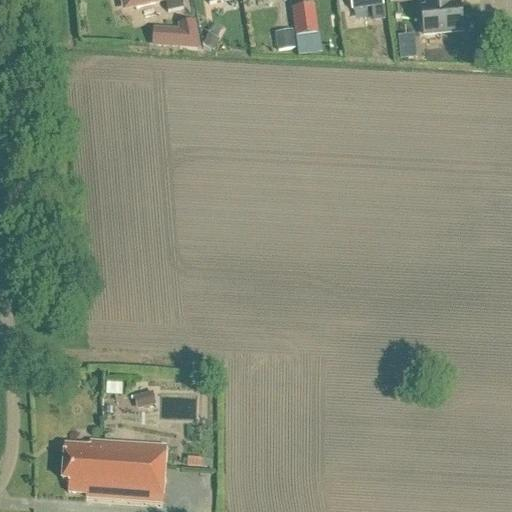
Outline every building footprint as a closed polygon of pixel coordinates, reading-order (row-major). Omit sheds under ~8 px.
[(121,0),(124,13),(165,4),(168,16),(183,12),(180,0),(121,0)] [(349,0),(351,15),(384,10),(382,0),(349,0)] [(448,0),(424,0),(426,11),(421,12),(424,38),(462,34),(459,8),(450,9),(448,0)] [(316,37),(313,10),(293,12),(297,39),(316,37)] [(151,26),(151,50),(197,50),(197,27),(151,26)] [(293,50),(292,32),(274,34),(276,52),(293,50)] [(61,486),(69,487),(68,499),(86,500),(86,503),(161,509),(165,452),(89,447),(89,452),(64,450),(61,486)]
